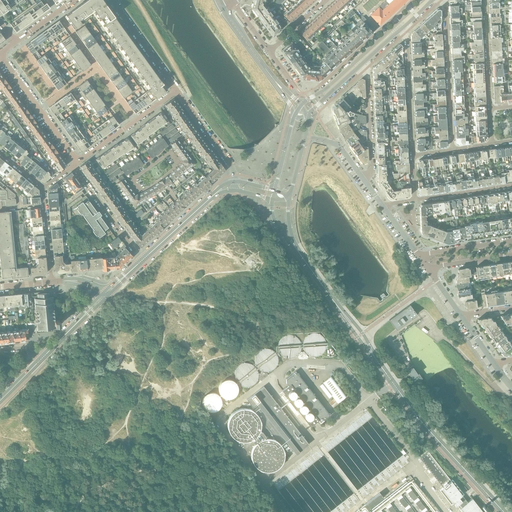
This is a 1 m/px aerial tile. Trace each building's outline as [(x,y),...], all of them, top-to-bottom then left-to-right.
[(0,9),(8,3),(5,0),(3,0),(0,2),(0,9)] [(71,13),(65,17),(73,29),(79,25),(81,27),(83,25),(80,22),(79,20),(83,17),(89,13),(94,10),(96,13),(100,18),(104,24),(108,30),(112,36),(113,36),(117,42),(121,47),(121,48),(125,53),(129,59),(130,59),(134,65),(138,71),(142,77),(146,83),(150,88),(148,90),(144,92),(145,93),(151,102),(167,90),(157,75),(153,69),(148,64),(144,58),(140,52),(136,46),(131,40),(127,34),(123,28),(119,23),(114,17),(110,11),(106,5),(102,0),(87,0),(87,1),(82,4),(76,8),(71,13)] [(253,11),(255,13),(264,7),(267,5),(264,2),(265,1),(265,0),(253,0),(252,8),(253,10),(253,11)] [(301,14),(311,5),(306,0),(298,0),(294,4),(295,5),(294,6),(301,14)] [(345,5),(347,4),(343,0),(335,0),(330,5),(337,13),(338,12),(339,12),(346,6),(345,5)] [(380,26),(408,0),(393,0),(388,5),(385,2),(370,15),(380,26)] [(43,13),(50,8),(46,3),(44,5),(41,1),(36,5),(43,13)] [(12,8),(11,7),(9,4),(8,3),(0,9),(0,10),(3,14),(12,8)] [(36,5),(32,8),(38,16),(43,13),(36,5)] [(330,5),(320,14),(326,22),(328,21),(329,22),(336,15),(335,14),(336,13),(337,13),(330,5)] [(291,23),(301,14),(294,6),(292,7),(284,13),(285,14),(283,15),(290,22),(291,23)] [(263,25),(272,18),(273,17),(269,12),(266,8),(265,9),(264,7),(255,13),(257,16),(259,18),(261,22),(263,25)] [(34,20),(38,16),(32,8),(27,11),(34,20)] [(436,30),(441,25),(440,11),(439,10),(438,10),(437,10),(426,20),(434,30),(435,29),(436,30)] [(27,11),(23,14),(29,23),(34,20),(27,11)] [(29,23),(23,14),(19,17),(25,26),(29,23)] [(325,23),(326,22),(320,14),(310,23),(317,31),(318,30),(319,31),(326,24),(325,23)] [(25,26),(19,17),(14,20),(21,29),(25,26)] [(369,24),(363,17),(361,19),(367,26),(369,24)] [(272,18),(263,25),(265,27),(268,31),(270,34),(272,36),(273,37),(280,30),(282,29),(277,23),(275,19),(274,20),(272,18)] [(14,20),(10,24),(16,33),(21,29),(14,20)] [(433,31),(434,30),(426,20),(422,24),(428,31),(429,30),(430,32),(432,30),(433,31)] [(54,24),(55,24),(61,33),(65,30),(59,21),(54,24)] [(315,32),(317,31),(310,23),(299,33),(306,40),(308,39),(308,40),(316,33),(315,32)] [(353,33),(361,43),(372,33),(363,23),(358,28),(356,26),(353,23),(351,24),(356,29),(353,32),(353,33)] [(61,33),(55,24),(50,27),(57,36),(61,33)] [(417,28),(429,41),(429,39),(427,37),(429,35),(427,32),(428,31),(422,24),(417,28)] [(336,25),(330,30),(333,32),(336,36),(339,34),(335,30),(338,27),(336,25)] [(442,42),(441,25),(436,30),(437,32),(432,36),(434,41),(429,41),(429,42),(442,42)] [(88,30),(87,30),(84,26),(76,32),(79,36),(88,30)] [(57,36),(50,27),(46,30),(53,39),(57,36)] [(426,41),(429,41),(417,28),(413,32),(423,43),(423,42),(426,42),(426,41)] [(53,39),(46,30),(42,33),(48,42),(53,39)] [(91,34),(90,34),(88,30),(79,36),(82,41),(91,34)] [(351,52),(361,43),(353,33),(353,32),(352,31),(343,39),(342,38),(340,40),(341,41),(342,42),(351,52)] [(423,43),(413,32),(411,33),(410,36),(411,44),(423,44),(423,43)] [(48,42),(42,33),(38,36),(44,45),(48,42)] [(85,45),(94,38),(91,34),(82,41),(85,45)] [(44,45),(38,36),(34,39),(40,48),(44,45)] [(73,40),(70,36),(61,42),(64,47),(73,40)] [(97,43),(96,42),(94,38),(85,45),(88,49),(97,43)] [(491,38),(491,46),(494,46),(494,45),(496,45),(496,44),(500,43),(503,44),(506,44),(506,42),(503,42),(503,40),(500,40),(500,38),(494,38),(491,38)] [(40,48),(34,39),(30,42),(36,51),(40,48)] [(76,45),(73,40),(64,47),(67,51),(76,45)] [(41,57),(36,51),(30,42),(25,45),(36,61),(45,54),(41,57)] [(296,49),(302,44),(300,42),(296,46),(293,42),(282,51),(286,57),(296,49)] [(322,42),(317,46),(326,56),(322,60),(331,70),(340,62),(331,52),(322,42)] [(351,52),(342,42),(338,46),(337,45),(336,47),(331,52),(340,62),(351,52)] [(99,47),(99,46),(97,43),(88,49),(91,53),(99,47)] [(392,51),(396,56),(399,54),(399,55),(402,53),(402,46),(402,45),(401,45),(400,44),(399,45),(392,51)] [(79,49),(76,45),(67,51),(65,52),(68,57),(79,49)] [(102,51),(99,47),(91,53),(94,57),(102,51)] [(82,53),(79,49),(68,57),(71,61),(73,59),(82,53)] [(296,69),(305,62),(310,55),(309,54),(310,53),(309,52),(310,52),(307,49),(301,55),(296,49),(286,57),(296,69)] [(491,51),(492,59),(495,59),(495,58),(496,58),(496,56),(501,56),(501,54),(503,53),(507,53),(507,50),(504,50),(503,50),(491,51)] [(105,55),(102,51),(94,57),(97,61),(105,55)] [(396,64),(397,64),(398,64),(399,63),(396,60),(398,58),(396,56),(392,51),(388,55),(396,64)] [(85,57),(82,53),(73,59),(76,63),(76,64),(85,57)] [(39,65),(48,59),(45,54),(36,61),(39,65)] [(108,59),(105,55),(97,61),(100,65),(108,59)] [(396,64),(388,55),(383,59),(390,66),(392,64),(396,69),(398,67),(396,65),(396,64)] [(492,64),(501,64),(501,57),(501,56),(496,56),(496,58),(495,58),(495,59),(492,59),(492,64)] [(88,61),(85,57),(76,64),(76,63),(74,64),(77,69),(79,68),(88,61)] [(42,69),(51,63),(48,59),(39,65),(42,69)] [(111,63),(108,59),(100,65),(103,70),(111,63)] [(388,67),(390,66),(383,59),(379,62),(388,72),(390,70),(388,67)] [(309,67),(308,67),(305,70),(304,78),(305,78),(305,80),(317,81),(318,79),(321,80),(331,70),(322,60),(321,60),(323,62),(319,65),(318,62),(312,62),(309,67)] [(91,66),(88,61),(79,68),(82,72),(91,66)] [(302,78),(304,78),(305,70),(308,67),(307,65),(308,65),(305,62),(296,69),(302,78)] [(386,75),(388,72),(379,62),(375,66),(380,72),(380,73),(381,73),(383,71),(386,75)] [(45,73),(54,67),(51,63),(42,69),(45,73)] [(114,67),(111,63),(103,70),(106,74),(114,67)] [(395,76),(403,75),(403,67),(403,64),(402,64),(401,65),(400,63),(398,65),(398,64),(397,64),(396,64),(396,65),(398,67),(396,69),(395,71),(396,72),(395,72),(395,76)] [(502,69),(501,64),(492,64),(492,72),(496,72),(496,70),(497,70),(497,69),(502,69)] [(377,75),(380,73),(380,72),(375,66),(374,67),(373,69),(372,70),(372,72),(373,79),(378,79),(377,75)] [(48,77),(57,71),(54,67),(45,73),(48,77)] [(117,71),(114,67),(106,74),(109,78),(117,71)] [(493,77),(502,76),(502,69),(497,69),(497,70),(496,70),(496,72),(492,72),(493,77)] [(51,81),(60,75),(57,71),(48,77),(51,81)] [(120,76),(120,75),(117,71),(109,78),(112,82),(120,76)] [(54,86),(63,79),(60,75),(51,81),(54,86)] [(123,80),(120,76),(112,82),(115,86),(123,80)] [(379,84),(383,84),(383,81),(382,81),(382,78),(378,79),(373,79),(373,87),(377,87),(377,86),(379,86),(379,84)] [(58,90),(66,84),(63,79),(54,86),(58,90)] [(362,97),(365,97),(364,80),(361,79),(353,86),(359,93),(359,94),(360,96),(361,96),(362,97)] [(126,84),(123,80),(115,86),(118,90),(126,84)] [(90,85),(87,81),(78,87),(81,91),(90,85)] [(496,104),(500,103),(499,91),(503,91),(502,86),(505,86),(505,82),(504,82),(493,82),(494,102),(496,104)] [(11,89),(8,84),(1,89),(4,94),(11,89)] [(129,88),(126,84),(118,90),(121,94),(129,88)] [(373,87),(373,93),(383,93),(382,90),(385,90),(384,84),(383,84),(379,84),(379,86),(377,86),(377,87),(373,87)] [(93,89),(90,85),(81,91),(79,92),(82,97),(93,89)] [(353,102),(360,96),(359,94),(359,93),(353,86),(345,94),(345,95),(353,104),(352,102),(353,102)] [(132,92),(129,88),(121,94),(124,99),(132,92)] [(8,99),(15,94),(11,89),(4,94),(8,99)] [(96,93),(93,89),(82,97),(85,101),(87,100),(87,99),(96,93)] [(77,101),(70,93),(66,96),(72,105),(77,101)] [(99,97),(96,93),(87,99),(87,100),(90,103),(90,104),(99,97)] [(145,93),(141,96),(147,104),(151,102),(145,93)] [(18,99),(15,94),(8,99),(12,104),(18,99)] [(337,125),(339,130),(350,122),(347,115),(349,114),(350,114),(351,114),(351,113),(351,112),(351,111),(350,111),(349,111),(347,109),(353,104),(345,95),(345,94),(335,103),(336,104),(333,107),(332,108),(331,109),(332,111),(332,112),(333,112),(334,113),(335,115),(334,116),(335,121),(337,125)] [(72,105),(66,96),(62,99),(68,108),(72,105)] [(141,96),(137,99),(143,107),(147,104),(141,96)] [(102,101),(99,97),(90,104),(90,103),(88,105),(91,109),(93,108),(102,101)] [(22,104),(18,99),(12,104),(15,109),(22,104)] [(68,108),(62,99),(58,102),(64,111),(68,108)] [(137,99),(133,102),(139,110),(143,107),(137,99)] [(182,110),(176,102),(173,99),(161,108),(163,110),(165,109),(164,109),(167,107),(175,119),(184,113),(182,111),(182,110)] [(105,105),(102,101),(93,108),(96,112),(105,105)] [(64,111),(58,102),(53,105),(60,113),(64,111)] [(133,102),(128,105),(135,114),(139,110),(133,102)] [(25,109),(22,104),(15,109),(19,114),(25,109)] [(65,120),(60,113),(53,105),(49,108),(60,123),(69,117),(65,120)] [(108,110),(105,105),(96,112),(99,116),(108,110)] [(374,106),(374,114),(379,114),(379,113),(381,112),(381,111),(385,111),(385,108),(383,108),(383,105),(374,106)] [(22,118),(29,113),(26,109),(25,109),(19,114),(22,118)] [(375,120),(384,120),(384,117),(386,117),(386,111),(385,111),(381,111),(381,112),(379,113),(379,114),(374,114),(375,120)] [(164,124),(168,121),(162,112),(151,120),(153,122),(158,128),(164,124)] [(26,124),(33,119),(29,113),(22,118),(24,121),(23,121),(25,124),(26,124)] [(194,128),(184,113),(175,119),(177,122),(184,131),(183,132),(185,135),(194,128)] [(359,121),(358,124),(357,128),(358,129),(359,129),(360,123),(366,125),(365,116),(364,116),(353,113),(352,120),(359,121)] [(113,116),(108,119),(115,128),(119,125),(113,116)] [(63,127),(72,121),(69,117),(60,123),(63,127)] [(37,124),(33,119),(26,124),(30,129),(36,124),(37,124)] [(115,128),(108,119),(104,122),(111,131),(115,128)] [(158,128),(153,122),(151,120),(140,127),(141,128),(147,136),(158,128)] [(342,135),(351,129),(358,124),(359,121),(352,120),(352,121),(350,122),(339,130),(339,132),(341,133),(340,134),(342,135)] [(66,131),(75,125),(72,121),(63,127),(66,131)] [(111,131),(104,122),(100,125),(106,134),(111,131)] [(33,134),(40,129),(36,124),(30,129),(33,134)] [(69,136),(78,129),(75,125),(66,131),(69,136)] [(106,134),(100,125),(96,128),(102,137),(106,134)] [(0,141),(6,135),(4,133),(5,133),(9,127),(8,126),(6,128),(5,127),(3,129),(4,129),(3,131),(0,134),(0,141)] [(102,137),(96,128),(92,131),(98,140),(102,137)] [(147,136),(141,128),(131,136),(137,145),(141,142),(148,137),(147,136)] [(207,146),(198,133),(196,130),(194,128),(185,135),(187,137),(188,139),(190,141),(191,140),(199,152),(207,146)] [(43,134),(40,129),(33,134),(37,139),(43,134)] [(72,140),(81,133),(78,129),(69,136),(72,140)] [(342,135),(345,140),(354,134),(351,129),(342,135)] [(3,145),(10,137),(13,134),(9,131),(6,135),(0,141),(0,142),(3,145)] [(81,152),(98,140),(92,131),(92,132),(95,136),(87,141),(87,142),(78,148),(81,152)] [(382,138),(386,137),(386,135),(388,135),(388,132),(384,132),(375,133),(376,141),(381,141),(381,139),(382,139),(382,138)] [(75,144),(84,138),(81,133),(72,140),(75,144)] [(47,139),(43,134),(37,139),(40,143),(47,139)] [(349,145),(360,138),(358,135),(356,136),(355,134),(354,134),(345,140),(349,145)] [(475,136),(471,136),(471,138),(471,140),(472,143),(485,142),(487,139),(487,135),(475,136)] [(8,149),(14,141),(12,140),(13,139),(15,137),(13,136),(11,138),(10,137),(3,145),(4,146),(8,149)] [(130,149),(135,146),(128,137),(118,145),(124,154),(130,149)] [(168,146),(162,137),(158,140),(164,149),(168,146)] [(376,141),(376,147),(385,146),(385,143),(387,143),(387,138),(386,138),(386,137),(382,138),(382,139),(381,139),(381,141),(376,141)] [(78,148),(87,142),(87,141),(84,138),(75,144),(78,148)] [(349,145),(353,151),(362,144),(360,141),(361,140),(360,138),(349,145)] [(51,144),(47,139),(40,143),(44,148),(51,144)] [(164,149),(158,140),(153,144),(154,144),(160,152),(164,149)] [(177,153),(183,148),(181,144),(180,142),(178,140),(175,142),(173,143),(171,145),(173,148),(174,149),(177,153)] [(11,152),(18,144),(16,142),(16,143),(14,141),(8,149),(11,152)] [(431,146),(432,150),(445,147),(447,145),(447,141),(436,142),(436,144),(435,145),(435,146),(431,146)] [(47,153),(55,148),(51,143),(51,144),(44,148),(47,153)] [(365,149),(367,149),(367,147),(366,147),(365,146),(365,145),(363,143),(362,144),(353,151),(356,155),(365,149)] [(15,155),(21,147),(19,146),(20,145),(18,144),(11,152),(15,155)] [(113,161),(123,153),(123,154),(124,154),(118,145),(117,144),(106,152),(113,161)] [(160,152),(154,144),(150,147),(156,156),(160,153),(160,152)] [(18,158),(25,149),(27,147),(25,146),(23,148),(23,147),(22,148),(21,147),(15,155),(18,158)] [(216,157),(210,149),(207,146),(199,152),(208,164),(207,165),(206,167),(208,167),(211,165),(218,161),(216,158),(216,157)] [(156,156),(150,147),(145,150),(152,159),(156,156)] [(58,154),(55,148),(47,153),(51,158),(58,154)] [(180,156),(186,152),(183,148),(177,153),(180,156)] [(22,161),(28,153),(26,152),(27,151),(25,149),(18,158),(22,161)] [(365,149),(356,155),(362,164),(368,162),(367,154),(367,149),(365,149)] [(113,161),(106,152),(96,160),(102,169),(106,166),(113,161)] [(182,160),(189,155),(186,152),(180,156),(182,160)] [(23,166),(31,156),(28,153),(22,161),(20,163),(23,166)] [(61,159),(58,154),(51,158),(55,163),(61,159)] [(27,168),(32,161),(31,160),(34,157),(32,155),(31,156),(23,166),(27,168)] [(195,164),(189,155),(182,160),(183,161),(186,159),(191,167),(195,164)] [(144,165),(137,156),(133,159),(139,168),(144,165)] [(30,171),(36,164),(39,161),(37,159),(34,163),(32,161),(27,168),(30,171)] [(56,173),(66,166),(61,159),(55,163),(53,165),(57,170),(55,172),(56,173)] [(139,168),(133,159),(129,162),(135,170),(134,170),(135,171),(139,168)] [(191,167),(186,159),(183,161),(182,162),(183,163),(182,164),(187,170),(191,167)] [(424,177),(424,178),(426,177),(423,160),(419,160),(417,163),(417,169),(421,169),(422,174),(423,178),(424,177)] [(98,175),(94,170),(88,161),(80,167),(82,170),(88,179),(88,178),(90,181),(98,175)] [(225,170),(220,163),(218,161),(211,165),(214,169),(212,171),(213,172),(211,173),(216,179),(220,175),(225,170)] [(135,170),(129,162),(128,162),(124,165),(130,173),(134,170),(135,170)] [(34,174),(39,167),(36,164),(30,171),(34,174)] [(187,170),(182,164),(178,167),(184,173),(187,170)] [(409,174),(408,164),(397,165),(397,174),(398,174),(398,175),(409,174)] [(2,181),(12,169),(8,165),(2,173),(4,175),(0,180),(2,181)] [(130,173),(124,165),(120,168),(126,176),(130,173)] [(386,179),(386,165),(377,166),(378,179),(386,179)] [(37,177),(43,170),(39,167),(34,174),(37,177)] [(184,173),(178,167),(174,171),(180,177),(184,173)] [(488,186),(487,177),(484,178),(484,172),(483,168),(481,169),(480,169),(483,186),(488,186)] [(10,180),(16,172),(12,169),(2,181),(4,182),(8,178),(10,180)] [(505,183),(511,182),(511,175),(511,169),(508,170),(509,170),(505,171),(506,172),(503,173),(505,183)] [(40,180),(46,173),(43,170),(37,177),(40,180)] [(180,177),(174,171),(171,174),(177,180),(180,177)] [(15,183),(21,176),(16,172),(10,180),(15,183)] [(51,177),(47,172),(46,173),(40,180),(43,182),(44,182),(51,177)] [(467,189),(465,181),(462,181),(461,172),(458,172),(458,176),(461,190),(467,189)] [(66,182),(75,176),(73,174),(73,173),(72,173),(70,174),(66,177),(63,179),(66,182)] [(216,179),(211,173),(210,174),(210,173),(205,177),(211,183),(216,179)] [(449,192),(455,191),(454,182),(451,183),(450,177),(449,173),(446,174),(449,192)] [(177,180),(171,174),(168,177),(173,184),(177,180)] [(409,182),(409,174),(398,175),(398,174),(397,174),(392,174),(393,177),(394,179),(399,179),(399,181),(399,182),(409,182)] [(107,187),(105,184),(98,175),(90,181),(103,199),(104,200),(113,193),(112,193),(110,189),(108,186),(107,187)] [(438,193),(443,192),(442,184),(439,185),(438,179),(438,175),(437,175),(435,176),(438,193)] [(19,187),(25,179),(21,176),(15,183),(19,187)] [(69,186),(78,180),(75,176),(66,182),(69,186)] [(161,192),(165,190),(166,188),(169,187),(173,184),(168,177),(167,176),(163,179),(161,181),(159,182),(155,185),(155,186),(161,192)] [(212,185),(211,183),(205,177),(205,178),(204,177),(197,184),(200,188),(203,186),(206,190),(212,185)] [(23,190),(29,183),(27,182),(28,181),(25,179),(25,180),(25,179),(19,187),(23,190)] [(123,192),(130,187),(127,183),(127,182),(124,179),(117,184),(120,187),(120,188),(123,192)] [(383,193),(390,188),(386,182),(386,179),(378,179),(378,185),(383,193)] [(72,190),(80,184),(78,180),(69,186),(72,190)] [(427,195),(425,186),(422,186),(421,181),(418,181),(418,194),(421,196),(427,195)] [(5,190),(2,188),(4,185),(0,182),(0,207),(2,206),(5,206),(7,207),(10,206),(11,205),(12,206),(15,206),(16,204),(16,200),(14,198),(15,197),(15,195),(7,188),(5,190)] [(27,193),(28,192),(33,186),(34,186),(31,184),(29,183),(23,190),(27,193)] [(206,190),(203,186),(200,188),(197,184),(196,183),(191,188),(197,196),(203,191),(204,192),(206,190)] [(57,193),(56,189),(58,187),(56,184),(48,190),(49,194),(57,193)] [(72,190),(75,194),(77,193),(78,192),(79,191),(81,190),(81,189),(82,188),(83,188),(83,187),(82,187),(80,184),(72,190)] [(38,190),(33,186),(28,192),(31,195),(32,194),(32,197),(39,196),(38,190)] [(161,192),(155,186),(152,188),(156,195),(161,192)] [(126,195),(133,191),(130,187),(123,192),(126,195)] [(398,190),(399,199),(408,197),(410,195),(409,187),(406,187),(406,188),(400,189),(400,190),(398,190)] [(156,195),(152,188),(147,190),(151,197),(156,195)] [(197,196),(191,188),(186,193),(189,196),(186,199),(190,202),(197,196)] [(399,199),(398,190),(393,191),(390,188),(383,193),(388,199),(390,200),(399,199)] [(151,197),(147,190),(143,192),(147,200),(151,197)] [(129,199),(135,195),(133,191),(126,195),(129,199)] [(147,200),(143,192),(139,195),(143,202),(147,200)] [(122,208),(114,197),(114,196),(114,195),(113,193),(104,200),(114,214),(122,208)] [(190,202),(186,199),(189,196),(186,193),(180,198),(179,197),(177,199),(184,208),(185,207),(190,202)] [(504,213),(501,193),(495,194),(497,203),(499,203),(500,210),(498,210),(497,209),(498,213),(499,213),(502,213),(504,213)] [(489,215),(493,214),(492,211),(490,194),(484,195),(485,204),(485,205),(488,204),(489,211),(488,212),(489,215)] [(498,213),(497,209),(496,209),(496,210),(495,211),(494,203),(497,203),(495,194),(490,194),(492,211),(493,214),(496,214),(498,213)] [(139,205),(133,197),(136,195),(135,195),(129,199),(135,208),(139,205)] [(143,202),(139,195),(138,196),(137,195),(136,195),(133,197),(139,205),(143,202)] [(478,213),(480,213),(478,196),(472,197),(473,206),(477,205),(478,213)] [(469,217),(466,198),(460,199),(462,208),(465,207),(466,215),(463,215),(463,218),(469,217)] [(183,209),(184,208),(177,199),(175,201),(173,202),(171,205),(172,205),(168,208),(172,212),(169,214),(172,218),(180,211),(181,211),(183,209)] [(82,202),(76,206),(78,208),(76,209),(81,215),(82,214),(83,216),(91,228),(92,228),(93,230),(92,231),(96,237),(97,236),(99,238),(105,233),(103,232),(108,228),(100,216),(101,215),(101,214),(100,214),(99,212),(100,212),(99,212),(99,211),(98,211),(97,212),(93,207),(91,203),(88,200),(84,204),(82,202)] [(457,216),(455,200),(449,201),(450,209),(453,209),(455,220),(458,219),(457,216)] [(450,211),(450,209),(449,201),(442,202),(444,214),(445,218),(443,218),(444,221),(452,220),(451,217),(447,218),(447,213),(450,213),(450,211)] [(444,214),(442,202),(431,203),(432,214),(436,213),(437,215),(440,214),(440,215),(444,214)] [(428,214),(432,214),(431,203),(421,205),(419,207),(420,216),(425,215),(425,220),(430,219),(435,219),(434,217),(433,217),(429,218),(428,214)] [(41,217),(40,208),(33,209),(29,210),(30,218),(41,217)] [(133,223),(122,208),(114,214),(116,217),(116,218),(122,226),(125,229),(132,223),(133,223)] [(172,218),(169,214),(172,212),(168,208),(160,215),(167,223),(172,218)] [(17,277),(28,276),(27,268),(27,267),(16,269),(15,269),(9,212),(0,212),(0,253),(2,269),(0,269),(1,278),(17,276),(17,277)] [(167,223),(160,215),(158,213),(155,216),(157,218),(155,220),(156,221),(160,225),(157,227),(161,231),(164,229),(162,227),(167,223)] [(502,232),(502,231),(500,220),(496,220),(496,219),(495,219),(494,216),(497,216),(496,214),(493,214),(494,220),(496,233),(498,232),(499,233),(501,233),(502,232)] [(422,235),(433,239),(437,229),(430,226),(430,224),(430,219),(425,220),(425,215),(420,216),(420,232),(422,235)] [(508,231),(508,230),(506,219),(502,219),(502,218),(500,219),(500,220),(502,231),(504,231),(504,232),(505,232),(507,232),(508,231)] [(496,233),(494,220),(490,221),(490,220),(488,220),(488,221),(490,233),(492,233),(493,234),(495,234),(496,233)] [(161,231),(157,227),(160,225),(156,221),(149,228),(154,235),(155,236),(161,231)] [(490,234),(490,233),(488,221),(484,222),(484,221),(481,221),(482,222),(484,234),(486,234),(487,235),(488,235),(490,234)] [(475,223),(477,235),(479,235),(481,236),(482,235),(484,235),(484,234),(482,222),(478,223),(478,222),(475,222),(475,223)] [(139,232),(135,227),(132,223),(125,229),(131,238),(132,238),(139,232)] [(478,235),(477,235),(475,223),(472,224),(472,223),(469,223),(469,225),(471,236),(473,236),(475,237),(476,236),(478,235)] [(149,240),(143,234),(145,233),(143,230),(143,228),(141,227),(142,225),(140,224),(139,227),(141,227),(140,231),(139,232),(132,238),(135,241),(140,248),(145,244),(149,240)] [(472,237),(469,225),(466,226),(466,225),(463,225),(463,227),(465,238),(467,238),(469,239),(470,238),(472,237)] [(465,238),(463,227),(460,228),(460,227),(457,227),(457,229),(459,240),(461,240),(463,241),(464,240),(466,239),(465,238)] [(154,235),(149,228),(148,228),(149,229),(145,233),(143,234),(149,240),(154,235)] [(460,241),(459,240),(457,229),(454,229),(454,228),(451,229),(451,231),(453,242),(455,241),(455,242),(457,243),(459,242),(460,241)] [(453,242),(451,231),(446,232),(437,229),(433,239),(438,241),(440,241),(447,244),(454,243),(453,242)] [(116,244),(120,242),(121,241),(119,237),(118,237),(116,238),(109,244),(112,248),(115,246),(117,245),(116,244)] [(132,256),(125,248),(126,247),(124,244),(118,249),(120,251),(120,252),(128,261),(132,257),(132,256)] [(124,265),(117,257),(116,255),(115,252),(111,254),(112,255),(113,259),(114,269),(119,269),(121,268),(124,265)] [(128,261),(120,252),(116,255),(117,257),(124,265),(128,261)] [(72,271),(70,256),(70,254),(69,254),(69,256),(67,258),(68,264),(64,265),(62,263),(61,256),(54,257),(55,270),(59,273),(72,271)] [(87,270),(86,260),(74,261),(74,256),(70,256),(72,271),(87,270)] [(46,271),(45,257),(37,258),(38,265),(37,266),(36,267),(31,268),(27,268),(28,276),(31,275),(44,274),(45,272),(46,271)] [(102,268),(101,258),(86,260),(87,270),(102,268)] [(254,262),(253,261),(251,260),(249,261),(248,261),(247,263),(247,264),(247,266),(248,267),(249,268),(250,269),(252,268),(253,268),(254,267),(255,265),(255,263),(254,262)] [(508,276),(506,263),(500,264),(502,277),(508,276)] [(496,278),(502,277),(500,264),(494,265),(496,278)] [(496,278),(494,265),(488,265),(490,279),(496,278)] [(484,280),(482,266),(476,267),(477,275),(478,281),(477,281),(478,285),(479,284),(479,281),(478,281),(478,280),(484,280)] [(457,278),(468,276),(469,276),(469,273),(472,272),(472,271),(471,268),(468,269),(467,269),(459,270),(458,271),(458,274),(457,274),(456,275),(457,278)] [(457,287),(457,290),(469,289),(474,288),(473,285),(471,286),(470,282),(469,282),(457,284),(456,284),(456,285),(456,286),(456,287),(457,287)] [(511,302),(511,296),(511,288),(507,289),(508,291),(502,292),(504,303),(511,303),(511,302)] [(459,296),(471,295),(471,294),(470,294),(470,291),(469,291),(469,289),(457,290),(458,293),(457,294),(457,295),(457,296),(458,297),(459,296)] [(486,306),(495,305),(493,291),(490,292),(490,294),(484,294),(486,306)] [(495,305),(504,303),(502,292),(496,293),(496,291),(493,291),(495,305)] [(31,302),(30,298),(32,298),(31,297),(31,293),(24,294),(25,306),(32,305),(32,302),(31,302)] [(54,314),(54,311),(55,311),(55,310),(54,310),(54,307),(53,304),(54,304),(54,303),(53,303),(53,298),(53,297),(49,298),(49,294),(49,293),(38,294),(38,295),(36,295),(37,296),(31,297),(32,298),(34,297),(35,299),(34,299),(35,304),(34,305),(35,305),(35,308),(35,309),(36,312),(35,312),(35,313),(36,313),(36,315),(35,315),(36,316),(36,319),(36,320),(37,320),(37,322),(36,322),(36,323),(37,323),(37,326),(37,327),(38,330),(37,330),(39,330),(39,332),(54,330),(54,329),(56,328),(55,328),(55,326),(60,325),(59,320),(55,321),(55,318),(55,317),(54,314),(55,314),(54,314)] [(21,306),(20,294),(5,296),(6,308),(21,306)] [(474,300),(463,302),(463,305),(464,305),(465,305),(466,308),(467,309),(475,308),(476,308),(475,300),(474,300)] [(413,318),(416,315),(417,315),(416,314),(410,306),(410,305),(397,314),(389,320),(389,321),(396,330),(411,319),(413,319),(413,318)] [(502,320),(504,323),(505,324),(506,326),(507,325),(509,329),(511,328),(511,325),(511,324),(511,322),(511,315),(500,316),(501,318),(502,320)] [(483,328),(492,322),(490,318),(477,320),(477,321),(479,324),(480,323),(481,325),(481,326),(482,328),(483,328)] [(487,333),(496,326),(494,323),(495,323),(493,321),(492,322),(484,328),(485,329),(485,330),(485,331),(486,333),(487,333)] [(491,338),(500,331),(498,328),(497,326),(496,326),(487,333),(488,334),(488,335),(488,336),(489,338),(491,338)] [(28,337),(28,335),(27,330),(18,331),(20,342),(20,343),(26,342),(25,337),(28,337)] [(495,343),(503,336),(502,334),(502,333),(500,331),(491,338),(492,339),(491,340),(493,343),(494,343),(495,343)] [(324,346),(324,344),(324,342),(323,340),(321,338),(320,337),(318,336),(316,335),(314,335),(312,335),(310,336),(308,337),(307,338),(306,339),(304,341),(304,343),(303,345),(304,347),(304,349),(305,351),(306,353),(308,354),(309,355),(311,356),(313,356),(315,356),(317,356),(319,355),(321,353),(322,352),(324,350),(324,348),(324,346)] [(504,335),(503,336),(495,343),(496,344),(495,344),(495,346),(497,347),(498,348),(508,341),(511,339),(509,336),(508,335),(505,335),(504,336),(504,335)] [(299,347),(299,345),(299,343),(298,341),(297,339),(295,338),(293,337),(291,336),(289,336),(287,336),(285,337),(283,338),(281,340),(280,341),(279,343),(279,345),(279,347),(279,349),(279,351),(280,352),(281,354),(283,355),(285,356),(286,357),(288,357),(290,357),(293,356),(295,355),(296,354),(297,353),(299,351),(299,349),(299,347)] [(501,353),(510,345),(509,343),(508,341),(498,348),(499,349),(499,350),(501,353)] [(510,345),(501,353),(503,356),(509,355),(511,354),(511,349),(510,347),(511,346),(510,345)] [(275,362),(275,360),(274,358),(273,355),(272,354),(270,353),(269,352),(267,351),(264,351),(262,351),(260,352),(259,353),(257,354),(256,356),(255,358),(254,360),(254,362),(254,364),(255,366),(256,368),(257,369),(259,370),(260,371),(263,372),(265,372),(267,372),(269,371),(270,370),(272,369),(273,368),(274,366),(275,364),(275,362)] [(256,375),(256,373),(255,371),(254,369),(253,368),(252,367),(250,366),(248,365),(245,365),(243,365),(241,366),(240,367),(238,368),(237,370),(236,372),(235,373),(235,375),(235,377),(236,379),(237,381),(238,382),(239,384),(241,385),(243,385),(245,386),(247,386),(249,385),(251,384),(253,383),(254,382),(255,380),(256,378),(256,375)] [(418,375),(412,367),(407,371),(408,374),(409,375),(412,379),(418,375)] [(261,381),(267,376),(267,374),(261,372),(259,374),(259,380),(261,381)] [(296,372),(286,379),(286,384),(288,386),(282,391),(310,427),(322,418),(324,421),(330,416),(296,372)] [(346,397),(331,377),(322,384),(338,404),(346,397)] [(238,389),(238,387),(238,385),(237,384),(235,382),(234,381),(232,380),(230,379),(228,379),(226,379),(224,380),(222,381),(220,382),(219,383),(218,385),(218,387),(217,389),(218,391),(218,393),(219,395),(220,396),(222,398),(223,399),(225,399),(227,400),(229,400),(231,399),(234,398),(235,397),(236,396),(237,394),(238,392),(238,389)] [(309,445),(276,402),(264,387),(247,400),(251,405),(246,409),(243,409),(241,409),(238,410),(236,411),(234,412),(232,414),(230,416),(229,418),(228,421),(227,423),(227,426),(227,429),(228,429),(229,432),(230,434),(231,436),(233,438),(235,439),(236,440),(236,441),(239,442),(239,441),(239,442),(250,456),(251,456),(250,456),(251,459),(252,462),(253,464),(255,466),(256,468),(259,469),(260,470),(262,472),(263,471),(266,472),(268,472),(271,472),(273,471),(276,470),(278,468),(280,467),(281,464),(283,462),(283,460),(284,457),(284,455),(284,454),(287,453),(292,450),(296,455),(309,445)] [(220,403),(220,401),(219,399),(218,397),(216,395),(215,394),(213,393),(210,392),(209,392),(206,393),(205,394),(203,395),(202,396),(200,398),(199,399),(199,402),(199,403),(199,405),(200,407),(201,409),(202,411),(203,412),(206,413),(208,413),(210,413),(211,413),(214,412),(215,412),(217,410),(218,408),(219,407),(220,405),(220,403)] [(460,497),(463,494),(452,480),(451,481),(428,452),(422,457),(420,458),(442,487),(439,490),(450,504),(455,501),(456,501),(454,503),(453,504),(453,505),(454,505),(454,506),(455,506),(456,506),(458,504),(461,507),(459,509),(461,511),(482,511),(472,499),(466,504),(466,503),(460,497)] [(370,511),(368,509),(383,498),(379,493),(355,511),(428,511),(424,507),(420,501),(417,497),(416,497),(412,492),(412,491),(409,487),(408,487),(405,490),(408,495),(412,500),(416,505),(416,504),(420,510),(421,511),(413,511),(411,508),(408,504),(407,504),(403,498),(400,494),(396,497),(399,502),(403,507),(407,511),(395,511),(392,507),(389,502),(389,503),(388,502),(385,505),(385,506),(388,510),(389,511),(381,511),(380,509),(380,510),(380,509),(376,511),(370,511)]
